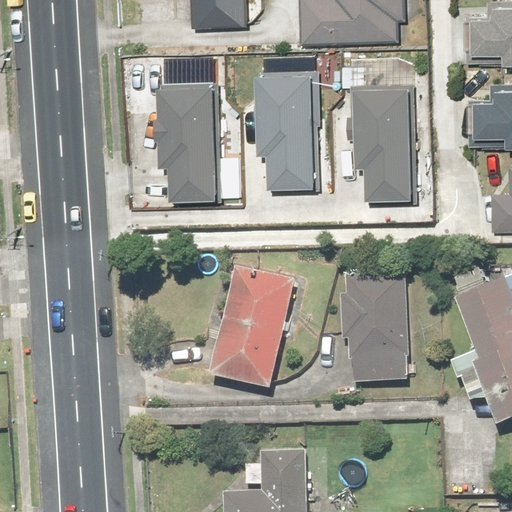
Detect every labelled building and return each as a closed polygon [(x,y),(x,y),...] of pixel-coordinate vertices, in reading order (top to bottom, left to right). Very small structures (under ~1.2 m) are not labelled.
[(195,0),(196,20),(256,18),(256,0),(195,0)] [(304,0),(309,46),(409,35),(405,0),(304,0)] [(481,10),(482,44),(490,44),(490,56),(511,55),(511,0),(499,0),(500,10),(481,10)] [(281,148),(282,180),(325,178),(321,66),(269,68),(272,148),(281,148)] [(483,83),(485,117),(493,117),(493,129),(511,128),(511,70),(502,71),(503,82),(483,83)] [(231,197),(226,72),(181,74),(186,199),(231,197)] [(427,78),(359,82),(365,189),(433,185),(427,78)] [(511,188),(500,189),(502,218),(511,217),(511,188)] [(310,284),(242,271),(222,376),(290,389),(310,284)] [(422,276),(351,275),(349,378),(420,380),(422,276)] [(511,284),(458,305),(509,434),(511,433),(511,284)] [(269,450),(268,489),(232,488),(231,511),(314,511),(316,451),(269,450)]
